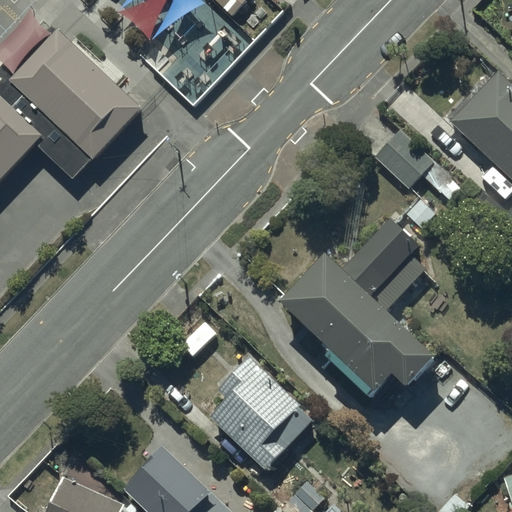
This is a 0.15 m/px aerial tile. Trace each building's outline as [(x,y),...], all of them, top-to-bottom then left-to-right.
[(148,97),(61,16),(12,68),(99,149),(148,97)] [(511,95),(496,80),(449,129),(511,188),(511,95)] [(0,180),(45,131),(0,89),(0,180)] [(433,162),(399,131),(372,160),(407,191),(433,162)] [(435,215),(418,200),(403,218),(420,233),(435,215)] [(511,214),(502,226),(511,235),(511,214)] [(339,274),(324,260),(279,309),(377,398),(392,381),(405,394),(436,361),(387,316),(423,277),(407,263),(417,252),(386,223),(339,274)] [(314,428),(250,366),(219,398),(227,406),(211,423),(266,477),(314,428)] [(214,498),(167,455),(127,498),(142,511),(217,511),(209,504),(214,498)] [(125,511),(126,511),(66,487),(55,511),(125,511)]
